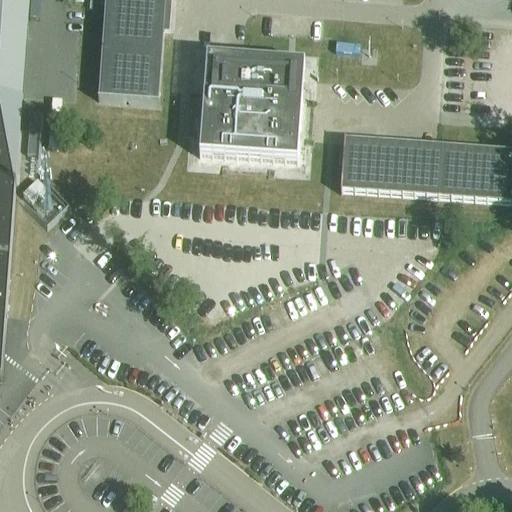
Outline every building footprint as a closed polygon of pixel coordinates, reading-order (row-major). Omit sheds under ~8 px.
[(0,0),(0,380),(1,381),(11,206),(18,100),(0,98),(0,51),(24,29),(26,0),(0,0)] [(164,35),(166,0),(105,0),(98,105),(159,109),(164,35)] [(206,63),(200,161),(298,168),(305,70),(206,63)] [(511,155),(345,143),(341,200),(511,211),(511,155)] [(31,208),(45,194),(37,186),(22,199),(31,208)]
